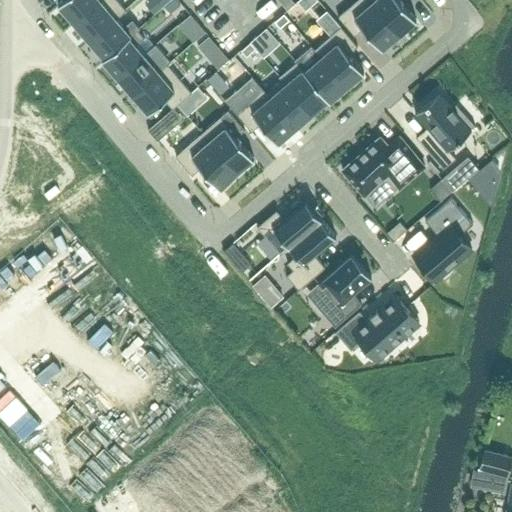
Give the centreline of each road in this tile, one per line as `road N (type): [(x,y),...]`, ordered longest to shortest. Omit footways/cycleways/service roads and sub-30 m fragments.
road 1 (residential): [(306,158),(211,236),(43,47),(0,46)]
road 2 (residential): [(443,0),(464,25),(306,158)]
road 3 (residential): [(306,158),(394,263)]
